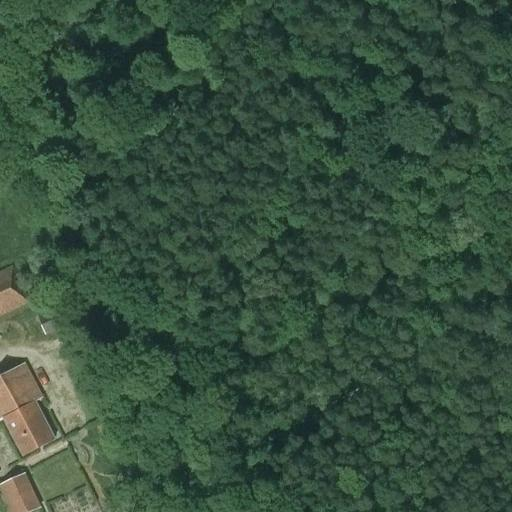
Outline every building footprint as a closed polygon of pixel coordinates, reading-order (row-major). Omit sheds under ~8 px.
[(0,317),(30,304),(14,264),(0,271),(0,317)] [(64,306),(38,316),(45,335),(71,325),(64,306)] [(0,419),(4,418),(23,455),(55,439),(36,402),(43,398),(26,364),(0,376),(0,419)] [(0,428),(0,461),(1,463),(18,456),(7,426),(0,428)] [(0,484),(0,485),(11,511),(33,511),(41,509),(26,473),(0,484)]
